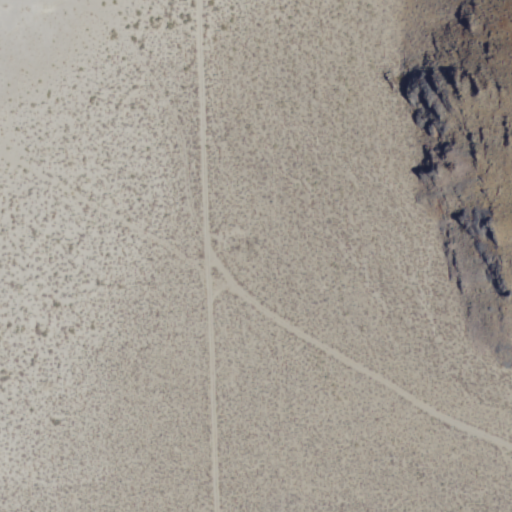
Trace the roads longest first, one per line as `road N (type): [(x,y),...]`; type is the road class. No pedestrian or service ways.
road 1 (track): [(203,0),(213,255),(263,310),(466,430),(511,448)]
road 2 (track): [(222,511),(213,255)]
